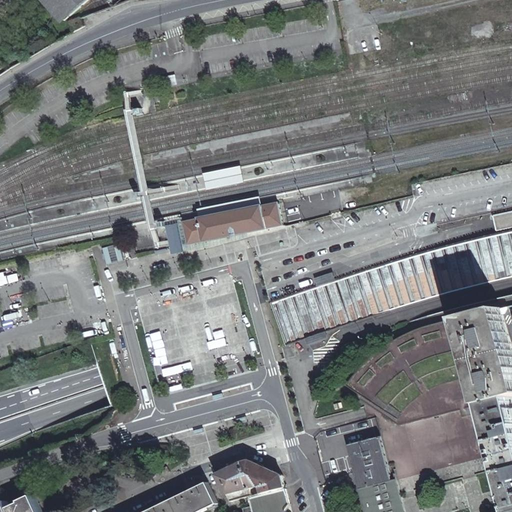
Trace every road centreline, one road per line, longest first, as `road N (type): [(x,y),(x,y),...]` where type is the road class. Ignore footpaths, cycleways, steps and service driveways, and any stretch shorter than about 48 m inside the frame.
road 1 (trunk): [(0,435),(511,271)]
road 2 (trunk): [(511,249),(0,410)]
road 3 (unclassified): [(0,477),(281,393),(293,436)]
road 4 (secondary): [(223,0),(105,35),(0,89)]
road 5 (residential): [(293,436),(196,470),(113,511)]
